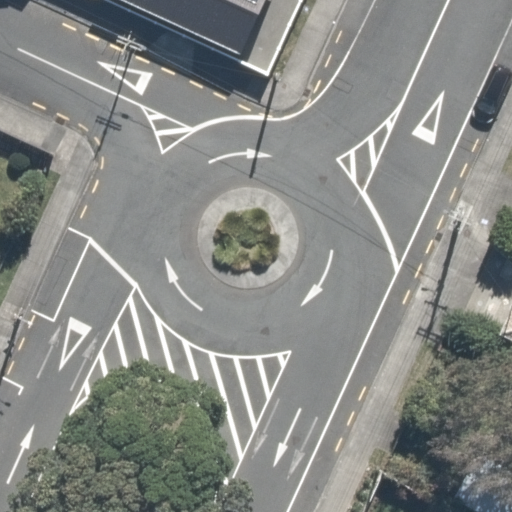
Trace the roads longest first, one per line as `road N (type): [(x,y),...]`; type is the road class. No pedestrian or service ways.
road 1 (residential): [(0,500),(89,310),(118,269),(163,239)]
road 2 (residential): [(0,44),(142,108),(206,171)]
road 3 (residential): [(316,194),(349,175),(392,123),(451,0)]
road 4 (residential): [(317,293),(309,384),(256,511)]
road 5 (residential): [(317,293),(291,318),(264,328),(208,321),(169,280),(163,239)]
road 6 (residential): [(206,171),(244,159),(272,163),(316,194)]
